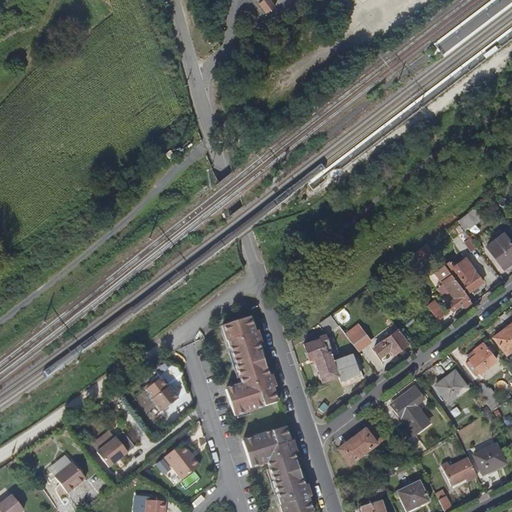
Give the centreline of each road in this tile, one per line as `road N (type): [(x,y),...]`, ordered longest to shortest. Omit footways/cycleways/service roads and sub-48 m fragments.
road 1 (tertiary): [(171,0),(256,277)]
road 2 (residential): [(233,485),(184,331),(256,277)]
road 3 (residential): [(511,288),(312,438)]
road 4 (track): [(0,455),(184,331)]
road 5 (tertiary): [(256,277),(312,438)]
